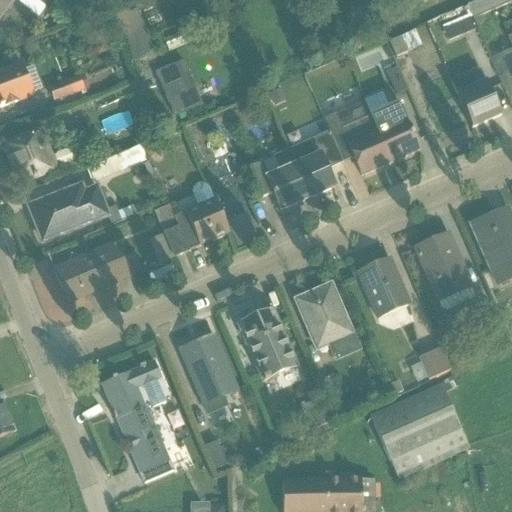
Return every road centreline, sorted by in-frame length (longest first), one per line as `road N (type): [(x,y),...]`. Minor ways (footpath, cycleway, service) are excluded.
road 1 (residential): [(43,361),(511,156)]
road 2 (residential): [(43,361),(93,511)]
